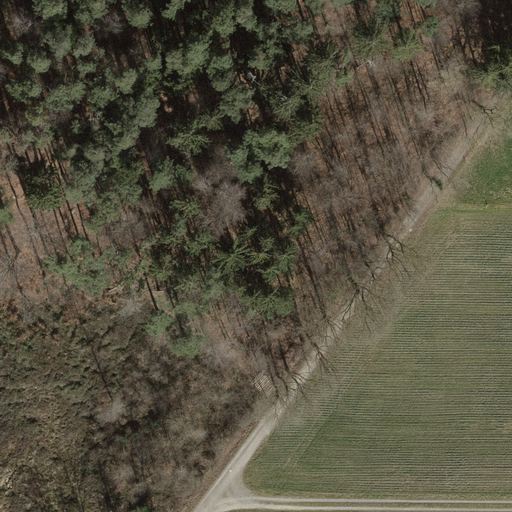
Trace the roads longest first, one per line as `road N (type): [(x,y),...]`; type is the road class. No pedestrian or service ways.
road 1 (track): [(511,96),(195,511)]
road 2 (track): [(212,489),(262,507),(511,509)]
